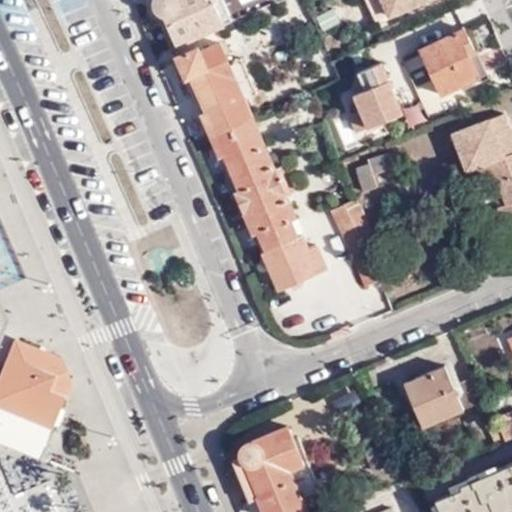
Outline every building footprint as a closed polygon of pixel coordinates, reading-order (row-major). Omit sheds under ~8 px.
[(165,16),(177,45),(224,26),(224,25),(213,2),(209,4),(207,0),(154,0),(154,1),(154,2),(154,3),(154,4),(154,5),(154,6),(155,7),(155,8),(155,9),(156,9),(156,10),(157,11),(158,12),(159,14),(160,14),(161,14),(161,15),(162,15),(163,15),(164,16),(165,16)] [(222,0),(207,0),(209,4),(213,2),(224,25),(232,20),(222,0)] [(367,0),(377,21),(390,15),(392,17),(428,0),(367,0)] [(469,55),(476,52),(464,28),(420,49),(442,95),(480,77),(469,55)] [(212,135),(253,115),(245,98),(230,64),(221,43),(201,52),(185,59),(207,110),(202,112),(212,135)] [(177,56),(202,112),(207,110),(185,59),(201,52),(199,47),(177,56)] [(230,64),(245,98),(256,93),(242,59),(230,64)] [(366,89),(354,94),(361,111),(351,114),(358,133),(368,128),(405,112),(384,60),(359,70),(366,89)] [(452,133),(468,173),(480,168),(493,163),(502,187),(510,207),(501,210),(508,229),(511,227),(511,128),(506,112),(452,133)] [(311,247),(253,115),(212,135),(221,157),(226,155),(234,172),(240,189),(236,190),(255,234),(259,232),(267,250),(273,266),(270,267),(280,290),(328,269),(318,245),(311,247)] [(341,145),(345,156),(366,147),(362,136),(341,145)] [(394,167),(389,152),(369,160),(370,163),(357,168),(364,191),(378,187),(374,174),(394,167)] [(226,155),(221,157),(228,174),(234,172),(226,155)] [(493,163),(480,168),(488,192),(502,187),(493,163)] [(234,172),(228,174),(236,190),(240,189),(234,172)] [(378,242),(357,199),(331,212),(352,255),(366,287),(381,280),(370,252),(378,242)] [(263,252),(267,250),(259,232),(255,234),(263,252)] [(263,252),(270,267),(273,266),(267,250),(263,252)] [(49,352),(43,350),(17,339),(0,379),(0,422),(1,424),(0,426),(0,443),(40,460),(53,429),(55,429),(65,402),(68,397),(52,391),(59,375),(42,368),(49,352)] [(63,359),(49,352),(42,368),(59,375),(52,391),(68,397),(74,381),(63,359)] [(476,405),(483,402),(473,379),(456,387),(446,365),(415,378),(435,423),(476,405)] [(435,423),(415,378),(405,382),(424,427),(435,423)] [(495,420),(485,401),(483,402),(476,405),(485,424),(495,420)] [(511,413),(495,420),(507,444),(511,441),(511,413)] [(507,444),(495,420),(485,424),(497,448),(507,444)] [(274,432),(253,441),(252,441),(251,441),(249,441),(248,442),(247,443),(246,443),(245,443),(245,444),(244,444),(243,446),(243,447),(242,447),(241,448),(241,449),(241,450),(241,451),(241,452),(241,453),(241,454),(241,456),(242,457),(234,461),(250,501),(259,498),(264,511),(301,511),(312,507),(296,466),(303,463),(291,432),(278,438),(274,432)] [(402,460),(392,441),(365,452),(374,473),(402,460)] [(505,511),(511,509),(511,463),(462,484),(463,488),(436,498),(442,511),(505,511)]
